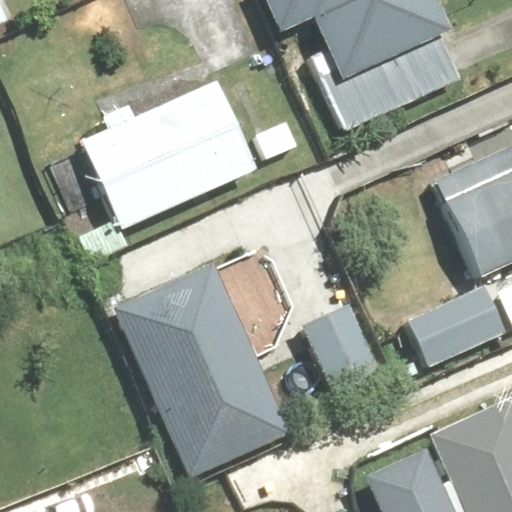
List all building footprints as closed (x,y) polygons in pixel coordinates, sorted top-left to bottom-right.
[(272,0),(335,137),(475,73),(442,0),(272,0)] [(226,76),(80,138),(119,231),(265,170),(226,76)] [(511,135),(432,172),(476,271),(511,254),(511,135)] [(227,258),(115,305),(188,478),(300,430),(227,258)] [(403,318),(427,371),(511,332),(511,320),(492,277),(403,318)] [(298,325),(335,412),(398,386),(361,299),(298,325)] [(511,511),(511,384),(432,420),(473,511),(511,511)] [(433,511),(415,475),(359,502),(363,511),(433,511)]
